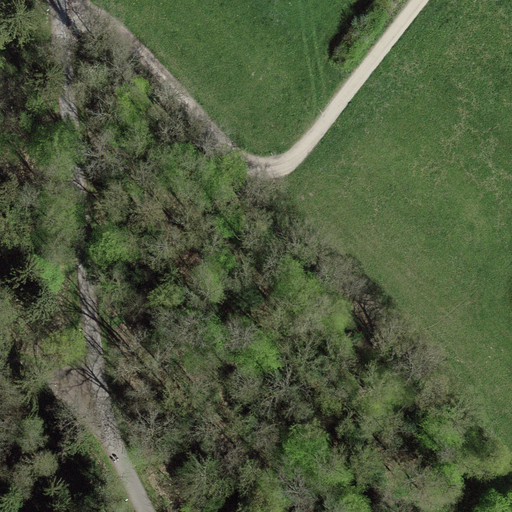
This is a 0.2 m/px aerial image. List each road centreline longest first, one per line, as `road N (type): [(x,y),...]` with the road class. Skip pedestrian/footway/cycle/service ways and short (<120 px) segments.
road 1 (track): [(63,0),(58,36),(91,400),(147,511)]
road 2 (track): [(421,0),(298,151),(266,167),(238,159),(84,0)]
